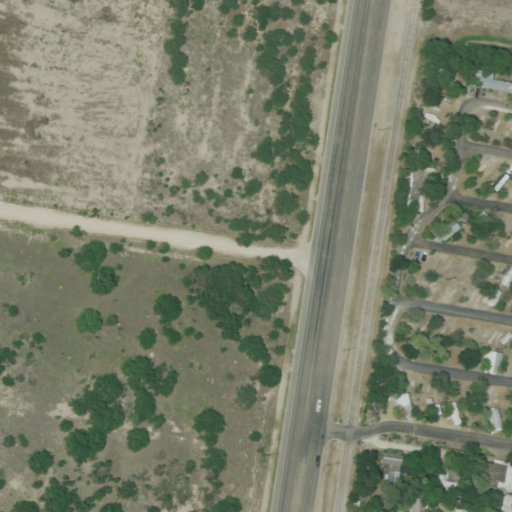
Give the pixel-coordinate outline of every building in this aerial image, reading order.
[(492,73),(474,69),(471,84),(511,92),(511,83),(491,79),(492,73)] [(424,212),(431,168),(412,165),(405,209),(424,212)] [(434,233),(441,241),(458,227),(451,219),(434,233)] [(430,256),(422,270),(427,273),(435,258),(430,256)] [(461,272),(464,279),(475,273),(471,266),(461,272)] [(486,281),(495,270),(490,266),(481,277),(486,281)] [(498,374),(500,352),(485,350),(482,371),(498,374)] [(392,398),(401,418),(412,413),(402,393),(392,398)] [(439,420),(437,398),(429,399),(431,420),(439,420)] [(479,413),(485,433),(502,428),(495,407),(479,413)] [(396,453),(381,454),(382,465),(388,465),(389,482),(398,482),(396,453)] [(511,462),(474,459),(469,495),(484,497),(485,488),(511,491),(511,462)] [(455,469),(435,467),(433,489),(453,491),(455,469)] [(509,511),(511,507),(511,495),(505,493),(499,511),(509,511)] [(418,511),(420,499),(411,497),(408,511),(418,511)]
